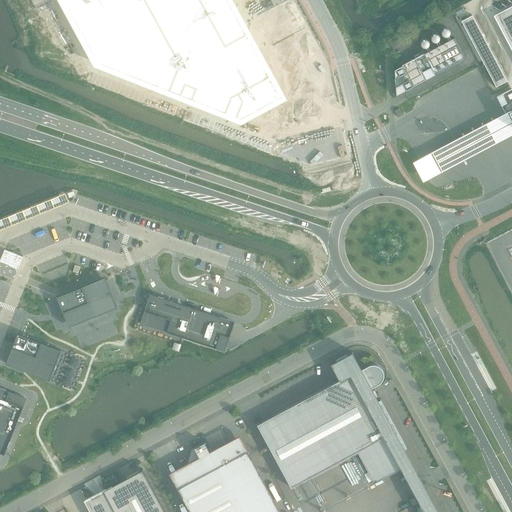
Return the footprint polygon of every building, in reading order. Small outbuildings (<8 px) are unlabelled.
[(48,0),(85,68),(232,124),(276,100),(253,57),(222,0),(48,0)] [(511,8),(499,15),(511,40),(511,8)] [(472,17),(462,22),(496,87),(506,81),(472,17)] [(396,95),(465,59),(454,38),(394,69),(396,95)] [(505,113),(511,126),(511,90),(511,89),(496,97),(505,113)] [(412,161),(423,182),(511,134),(511,126),(505,113),(412,161)] [(0,218),(0,228),(68,201),(65,193),(0,218)] [(23,256),(4,249),(0,258),(0,259),(18,268),(23,256)] [(104,277),(56,296),(59,303),(63,312),(68,327),(105,312),(117,307),(115,302),(106,280),(104,277)] [(141,319),(140,323),(144,325),(144,324),(146,325),(182,337),(205,345),(224,351),(225,347),(224,347),(226,343),(229,337),(232,328),(233,324),(214,318),(215,316),(211,314),(210,317),(203,314),(191,310),(192,308),(169,301),(168,303),(152,297),(149,307),(144,320),(141,319)] [(17,333),(5,363),(49,381),(53,371),(55,364),(60,350),(17,333)] [(377,366),(377,365),(376,365),(375,365),(374,365),(373,365),(371,365),(370,365),(369,365),(368,366),(361,369),(352,353),(353,352),(352,351),(330,363),(339,381),(257,425),(256,425),(255,425),(256,427),(257,426),(289,485),(288,486),(289,487),(290,486),(358,449),(376,484),(402,470),(409,482),(409,483),(419,477),(421,477),(420,475),(418,476),(404,448),(405,448),(406,447),(380,399),(379,400),(378,401),(376,397),(379,396),(375,390),(373,391),(371,388),(377,384),(378,384),(379,383),(380,383),(380,382),(381,381),(382,380),(382,378),(383,377),(383,376),(383,374),(383,373),(383,372),(383,371),(382,370),(382,369),(381,368),(380,368),(379,367),(378,366),(377,366)] [(0,449),(4,450),(11,433),(13,428),(14,429),(16,423),(15,423),(25,398),(15,394),(0,388),(0,449)] [(204,442),(191,449),(187,464),(169,473),(178,491),(187,506),(189,511),(279,511),(239,436),(209,451),(204,442)] [(166,511),(143,469),(86,499),(92,511),(166,511)] [(438,511),(427,490),(428,490),(427,488),(421,477),(419,477),(409,483),(415,495),(424,511),(438,511)]
